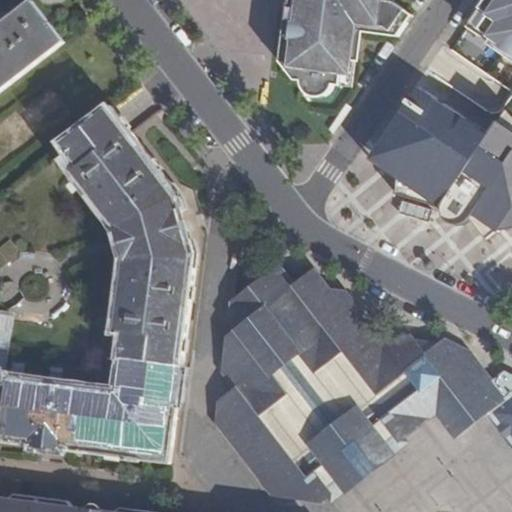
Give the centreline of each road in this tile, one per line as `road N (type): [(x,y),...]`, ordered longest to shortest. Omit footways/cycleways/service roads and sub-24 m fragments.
road 1 (residential): [(232,502),(201,440),(201,387),(228,187),(241,148)]
road 2 (unclassified): [(446,0),(327,163),(303,226)]
road 3 (tertiary): [(303,226),(511,337)]
road 4 (tertiary): [(241,148),(126,0)]
